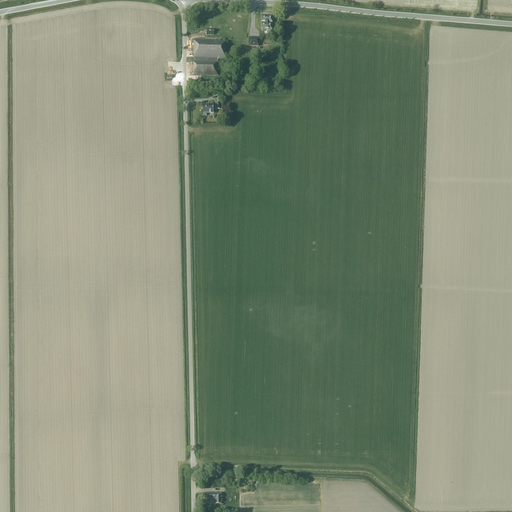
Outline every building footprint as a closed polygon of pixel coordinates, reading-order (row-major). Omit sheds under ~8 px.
[(272,23),(272,17),(262,16),(262,22),(261,30),(272,30),(272,23)] [(259,38),(249,38),(249,46),(259,46),(259,38)] [(218,76),(218,68),(218,60),(226,60),(227,42),(220,42),(220,40),(194,39),(193,76),(218,76)] [(213,109),(220,109),(220,103),(217,103),(217,105),(203,106),(203,116),(206,116),(206,113),(213,113),(213,109)] [(222,504),(222,493),(203,494),(203,500),(210,500),(210,505),(215,504),(222,504)]
